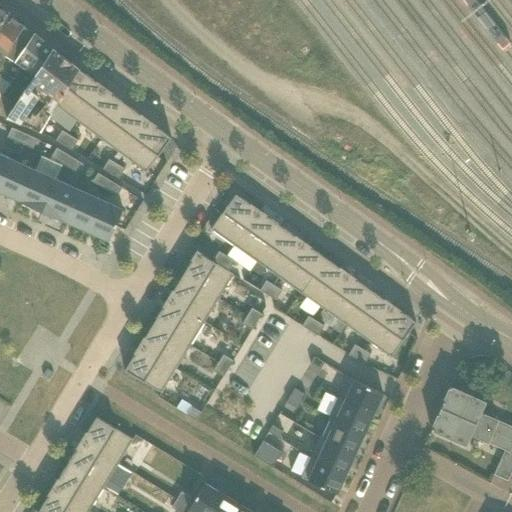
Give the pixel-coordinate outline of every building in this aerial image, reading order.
[(0,25),(8,13),(0,6),(0,25)] [(0,63),(5,56),(25,26),(8,13),(0,25),(0,63)] [(3,96),(0,93),(0,115),(5,118),(15,104),(16,105),(53,49),(25,26),(5,56),(22,68),(3,96)] [(15,104),(5,118),(38,133),(79,70),(53,49),(16,105),(15,104)] [(79,123),(105,89),(82,72),(56,106),(79,123)] [(105,89),(79,123),(101,140),(127,105),(105,89)] [(127,105),(101,140),(123,156),(149,121),(127,105)] [(172,138),(149,121),(123,156),(146,173),(172,138)] [(8,137),(21,143),(25,133),(12,127),(8,137)] [(56,140),(64,145),(70,135),(62,130),(56,140)] [(25,133),(21,143),(34,149),(38,139),(25,133)] [(78,140),(70,135),(64,145),(72,150),(78,140)] [(64,164),(69,155),(57,148),(52,157),(64,164)] [(0,188),(13,160),(0,154),(0,188)] [(81,163),(69,155),(64,164),(76,172),(81,163)] [(103,169),(111,174),(117,164),(109,159),(103,169)] [(0,188),(0,192),(21,202),(35,170),(13,160),(0,188)] [(125,169),(117,164),(111,174),(119,179),(125,169)] [(42,211),(57,180),(35,170),(21,202),(42,211)] [(93,182),(105,189),(110,180),(98,173),(93,182)] [(64,221),(78,190),(57,180),(42,211),(64,221)] [(110,180),(105,189),(117,197),(123,188),(110,180)] [(100,200),(78,190),(64,221),(86,231),(100,200)] [(211,229),(234,246),(259,211),(236,194),(211,229)] [(123,210),(100,200),(86,231),(109,241),(123,210)] [(234,246),(257,262),(281,227),(259,211),(234,246)] [(279,278),(304,243),(281,227),(257,262),(279,278)] [(301,293),(326,258),(304,243),(279,278),(301,293)] [(221,266),(227,256),(219,251),(213,261),(221,266)] [(197,252),(183,276),(219,299),(234,274),(229,271),(221,266),(213,261),(197,252)] [(235,261),(227,256),(221,266),(229,271),(235,261)] [(323,309),(348,274),(326,258),(301,293),(323,309)] [(346,325),(371,290),(348,274),(323,309),(346,325)] [(183,276),(168,300),(205,322),(219,299),(183,276)] [(260,290),(268,295),(274,285),(266,280),(260,290)] [(274,285),(268,295),(276,300),(282,290),(274,285)] [(393,306),(371,290),(346,325),(368,341),(393,306)] [(154,323),(191,345),(205,322),(168,300),(154,323)] [(416,323),(393,306),(368,341),(391,358),(416,323)] [(247,316),(257,322),(262,314),(252,308),(247,316)] [(252,330),(257,322),(247,316),(242,324),(252,330)] [(310,331),(316,321),(308,316),(302,326),(310,331)] [(324,326),(316,321),(310,331),(318,336),(324,326)] [(140,346),(176,369),(191,345),(154,323),(140,346)] [(349,354),(357,359),(363,349),(355,344),(349,354)] [(162,393),(176,369),(140,346),(125,371),(162,393)] [(363,349),(357,359),(365,364),(371,354),(363,349)] [(219,363),(229,369),(234,361),(224,355),(219,363)] [(310,363),(321,370),(325,363),(315,357),(310,363)] [(224,377),(229,369),(219,363),(214,370),(224,377)] [(511,375),(507,372),(501,367),(494,382),(501,385),(508,389),(511,381),(511,375)] [(354,380),(344,401),(374,415),(383,394),(354,380)] [(485,402),(451,387),(450,387),(441,408),(511,439),(511,426),(481,412),(485,402)] [(295,389),(291,395),(301,402),(305,395),(295,389)] [(301,402),(291,395),(287,402),(297,408),(301,402)] [(344,401),(335,421),(365,434),(374,415),(344,401)] [(187,415),(197,421),(202,413),(192,407),(187,415)] [(511,439),(441,408),(431,430),(466,445),(470,435),(505,450),(510,453),(511,448),(511,439)] [(97,417),(82,441),(118,464),(133,439),(97,417)] [(335,421),(326,440),(356,454),(365,434),(335,421)] [(269,432),(279,438),(283,431),(273,425),(269,432)] [(326,440),(317,460),(347,473),(356,454),(326,440)] [(82,441),(68,465),(104,487),(118,464),(82,441)] [(254,456),(264,462),(269,455),(258,449),(254,456)] [(494,475),(508,481),(511,471),(511,453),(510,453),(505,450),(494,475)] [(337,494),(347,473),(317,460),(311,457),(301,478),(337,494)] [(90,510),(104,487),(68,465),(53,488),(90,510)] [(205,483),(187,511),(214,511),(225,495),(205,483)] [(89,511),(90,510),(53,488),(38,511),(89,511)] [(182,491),(177,499),(187,505),(192,497),(182,491)] [(239,511),(243,506),(225,495),(214,511),(239,511)] [(180,511),(182,511),(187,505),(177,499),(172,507),(180,511)]
